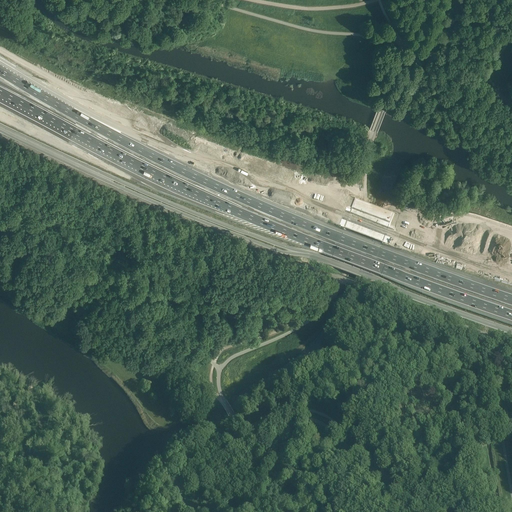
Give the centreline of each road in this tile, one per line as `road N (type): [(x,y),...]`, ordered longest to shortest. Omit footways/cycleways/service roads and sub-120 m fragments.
road 1 (motorway): [(511,298),(213,185),(0,70)]
road 2 (motorway): [(0,97),(277,229),(511,314)]
road 3 (tertiary): [(511,330),(234,231),(0,127)]
road 4 (motorway): [(319,202),(123,124),(0,64)]
road 5 (unknown): [(370,132),(360,214),(331,290),(282,329),(219,348)]
road 6 (unknown): [(0,177),(135,235),(169,262),(219,348)]
road 7 (motorway): [(511,272),(319,202)]
road 8 (unknown): [(370,0),(387,5),(406,34),(380,109)]
road 9 (unknown): [(251,0),(317,9),(370,0)]
